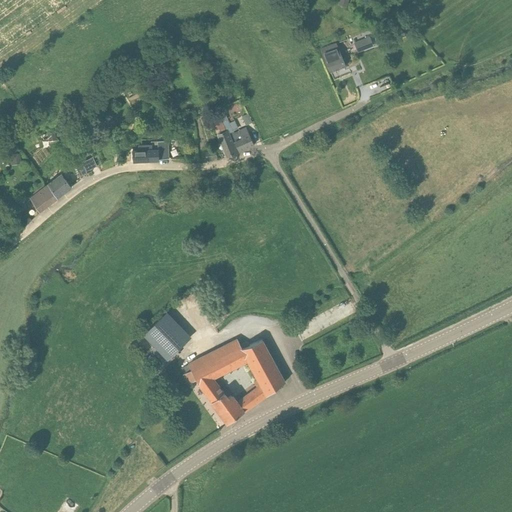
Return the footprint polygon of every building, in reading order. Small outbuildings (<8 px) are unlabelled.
[(354,43),(358,53),(373,47),(369,37),(354,43)] [(345,66),(339,49),(336,43),(321,48),(324,54),(331,72),(345,66)] [(126,75),(128,81),(137,79),(135,72),(126,75)] [(227,124),(230,129),(231,132),(238,128),(235,121),(227,124)] [(254,146),(250,136),(247,127),(238,130),(242,138),(234,141),(235,142),(239,152),(254,146)] [(227,157),(239,152),(235,142),(234,143),(229,133),(231,132),(230,129),(217,134),(227,157)] [(54,132),(47,134),(49,141),(56,139),(54,132)] [(139,151),(133,151),(133,161),(169,159),(168,141),(157,142),(151,142),(151,145),(139,146),(139,151)] [(205,152),(206,159),(216,158),(215,150),(205,152)] [(11,163),(21,162),(20,154),(10,155),(11,163)] [(86,171),(88,170),(96,166),(92,158),(82,163),(86,171)] [(80,160),(70,164),(66,166),(67,171),(72,169),(72,168),(75,166),(80,176),(86,173),(86,171),(82,163),(80,160)] [(71,188),(65,180),(61,175),(47,185),(57,198),(71,188)] [(39,212),(57,198),(47,185),(29,199),(39,212)] [(24,200),(16,219),(24,227),(31,221),(23,212),(29,207),(24,200)] [(330,309),(335,322),(355,313),(350,301),(330,309)] [(148,345),(164,363),(170,358),(157,345),(179,325),(174,320),(148,345)] [(248,362),(242,351),(241,349),(237,339),(188,363),(198,384),(213,379),(248,362)] [(266,396),(285,382),(262,340),(242,351),(248,362),(260,384),(266,396)] [(237,402),(232,395),(229,397),(225,392),(224,393),(213,379),(198,384),(212,402),(228,424),(244,412),(237,402)] [(266,396),(260,384),(248,393),(256,403),(266,396)]
